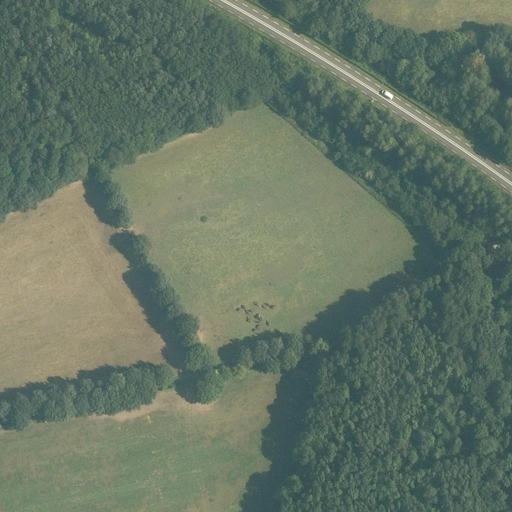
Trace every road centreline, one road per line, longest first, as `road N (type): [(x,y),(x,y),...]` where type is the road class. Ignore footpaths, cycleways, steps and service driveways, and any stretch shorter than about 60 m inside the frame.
road 1 (track): [(490,251),(468,244),(309,351),(200,378),(193,365)]
road 2 (primary): [(511,181),(227,0)]
road 3 (track): [(200,378),(0,420)]
road 4 (track): [(88,176),(45,84),(0,23)]
